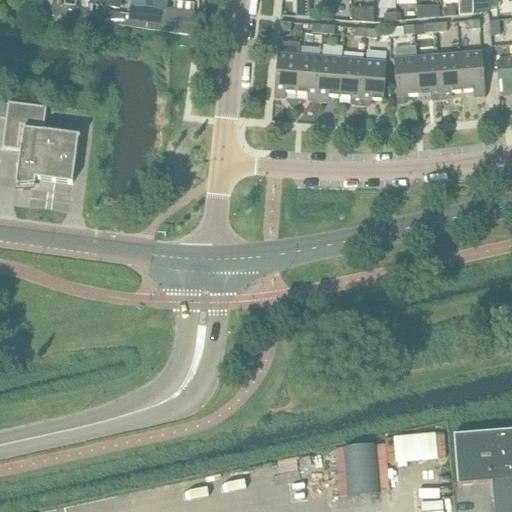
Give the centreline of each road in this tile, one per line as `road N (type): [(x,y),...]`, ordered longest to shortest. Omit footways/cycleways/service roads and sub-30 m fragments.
road 1 (tertiary): [(0,446),(169,403),(189,381),(199,349),(208,259)]
road 2 (tertiary): [(208,259),(268,257),(511,206)]
road 3 (residential): [(221,163),(358,171),(511,154)]
road 4 (tertiary): [(208,259),(0,234)]
road 5 (residential): [(221,163),(238,0)]
